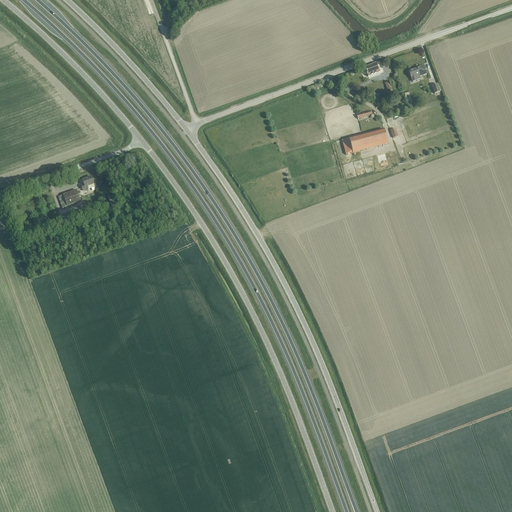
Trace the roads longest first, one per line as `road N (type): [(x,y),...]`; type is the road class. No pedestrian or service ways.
road 1 (trunk): [(23,0),(136,114),(216,223),(286,355),(346,511)]
road 2 (trunk): [(356,511),(287,334),(224,218),(121,82),(36,0)]
road 3 (tertiary): [(187,131),(298,312),(377,511)]
road 4 (unclassified): [(140,139),(260,329),(332,511)]
road 5 (tertiary): [(195,124),(511,9)]
road 6 (unclassified): [(2,0),(140,139)]
road 7 (tertiary): [(66,0),(187,131)]
road 8 (unclassified): [(0,195),(140,139)]
road 9 (unclassified): [(195,124),(151,0)]
